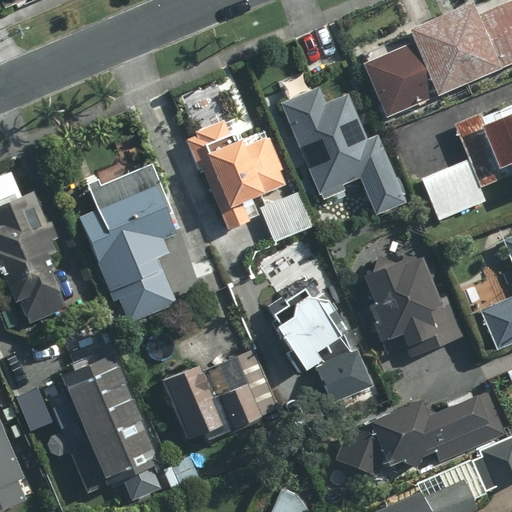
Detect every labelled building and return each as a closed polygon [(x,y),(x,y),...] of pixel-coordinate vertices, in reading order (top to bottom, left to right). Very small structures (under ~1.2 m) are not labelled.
[(511,60),(511,0),(472,18),(464,2),(401,30),(407,44),(359,65),(383,118),(511,60)] [(343,95),(323,104),(314,83),(275,100),(316,198),(355,181),(369,216),(401,202),(374,136),(362,141),(343,95)] [(487,111),(451,126),(466,161),(420,181),(437,219),(489,196),(483,183),(511,170),(511,114),(492,123),(487,111)] [(192,132),(194,138),(184,142),(196,168),(202,166),(219,205),(213,208),(222,230),(246,220),(239,203),(286,184),(265,134),(230,149),(218,121),(192,132)] [(78,218),(112,295),(118,292),(129,315),(175,295),(155,251),(166,247),(161,235),(172,230),(146,169),(89,194),(96,211),(78,218)] [(0,285),(6,301),(13,298),(23,322),(61,306),(41,257),(54,252),(29,191),(0,202),(0,285)] [(511,270),(511,295),(477,310),(493,347),(511,338),(511,235),(500,241),(511,270)] [(361,308),(374,340),(395,332),(400,344),(411,339),(417,353),(461,336),(445,296),(433,301),(415,257),(377,273),(375,268),(355,276),(367,305),(361,308)] [(265,318),(291,356),(287,359),(296,371),(324,352),(319,346),(335,335),(305,292),(265,318)] [(354,352),(314,367),(326,399),(366,384),(354,352)] [(87,457),(44,475),(60,511),(135,481),(131,472),(152,463),(109,359),(56,381),(87,457)] [(248,402),(241,384),(209,397),(195,365),(157,381),(181,438),(200,430),(202,436),(273,407),(267,394),(248,402)] [(483,393),(421,420),(413,402),(343,433),(332,461),(374,475),(383,467),(416,471),(501,434),(483,393)] [(0,504),(23,496),(0,440),(0,504)] [(464,511),(468,510),(457,481),(418,497),(416,494),(371,511),(464,511)]
